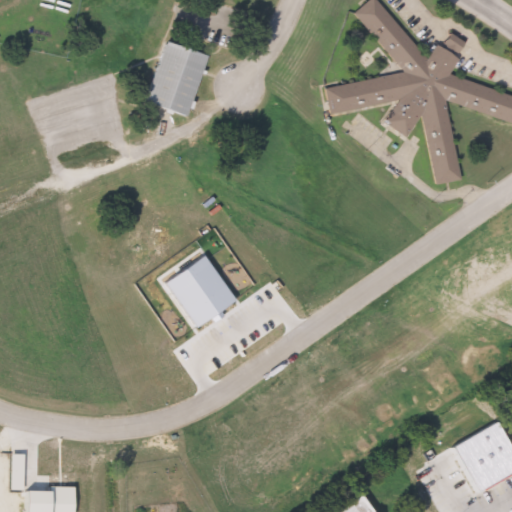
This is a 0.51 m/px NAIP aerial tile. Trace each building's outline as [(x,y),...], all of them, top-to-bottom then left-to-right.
[(442,103),(455,181),(431,185),(429,184),(418,118),(398,136),(392,134),(383,124),(391,104),(326,114),(324,114),(320,87),(400,74),(349,13),(364,0),(372,0),(421,58),(435,47),(437,46),(441,36),(442,36),(458,41),(446,76),(511,97),(511,125),(511,126),(443,103),(442,103)] [(139,105),(157,43),(198,55),(180,117),(139,105)] [(429,451),(405,468),(398,459),(423,442),(429,451)] [(453,511),(445,511),(432,493),(447,483),(462,506),(453,511)] [(337,511),(359,498),(368,511),(337,511)]
